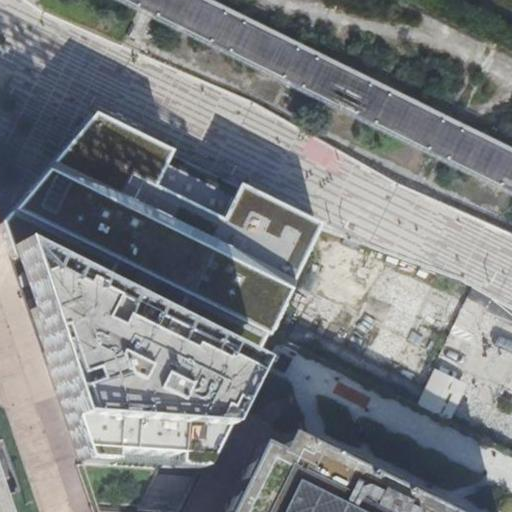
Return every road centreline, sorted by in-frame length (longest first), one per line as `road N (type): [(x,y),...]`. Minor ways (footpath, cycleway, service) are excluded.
road 1 (motorway): [(39,0),(511,242)]
road 2 (motorway): [(511,80),(354,0)]
